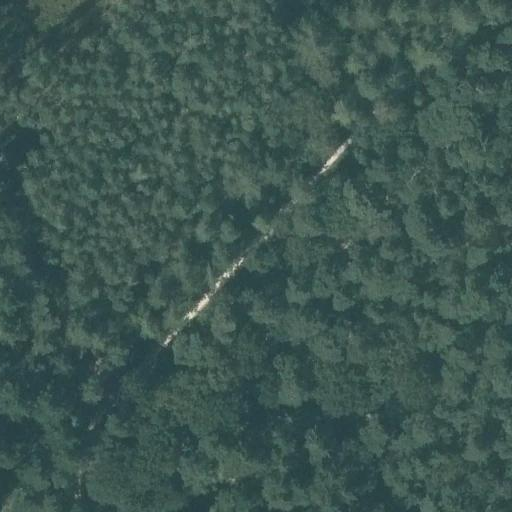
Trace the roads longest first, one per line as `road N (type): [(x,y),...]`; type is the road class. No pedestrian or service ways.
road 1 (track): [(511,66),(273,319)]
road 2 (track): [(0,153),(47,302),(77,337),(137,370)]
road 3 (track): [(185,413),(102,495),(67,511)]
road 4 (track): [(401,511),(352,387)]
road 5 (track): [(185,413),(273,319)]
